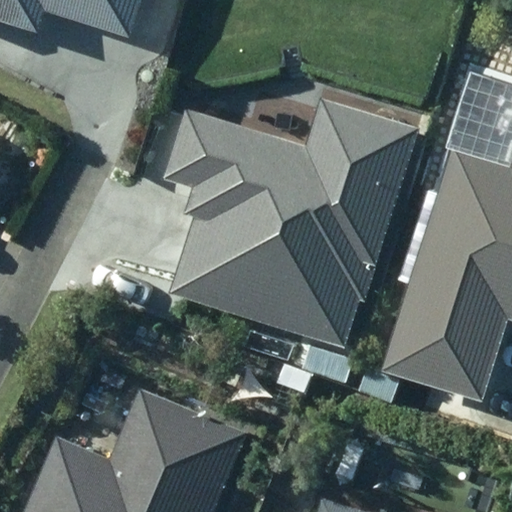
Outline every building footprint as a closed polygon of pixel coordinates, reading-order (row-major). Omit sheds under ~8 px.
[(147,0),(0,0),(0,27),(2,21),(47,35),(53,15),(135,40),(147,0)] [(511,85),(477,76),(445,192),(430,188),(403,282),(419,287),(394,377),(486,402),(510,316),(511,316),(511,85)] [(174,297),(265,322),(355,347),(368,298),(376,300),(423,130),(325,103),(313,147),(194,114),(175,182),(204,189),(174,297)] [(30,511),(221,511),(254,433),(143,388),(113,461),(60,440),(30,511)] [(364,511),(325,500),(321,511),(364,511)]
